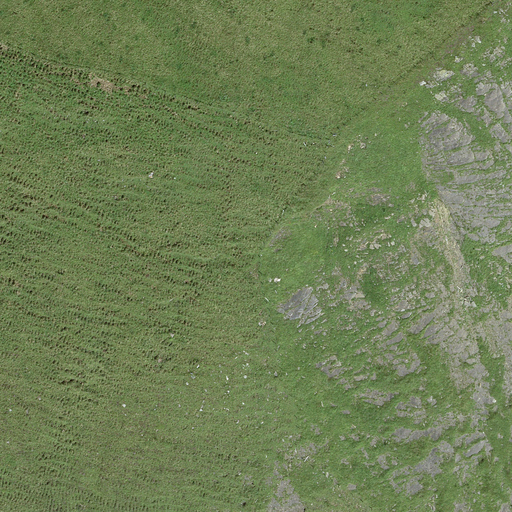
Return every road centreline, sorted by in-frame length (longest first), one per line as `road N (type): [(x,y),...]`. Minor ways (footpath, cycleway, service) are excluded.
road 1 (motorway): [(2,0),(488,511)]
road 2 (motorway): [(511,147),(368,0)]
